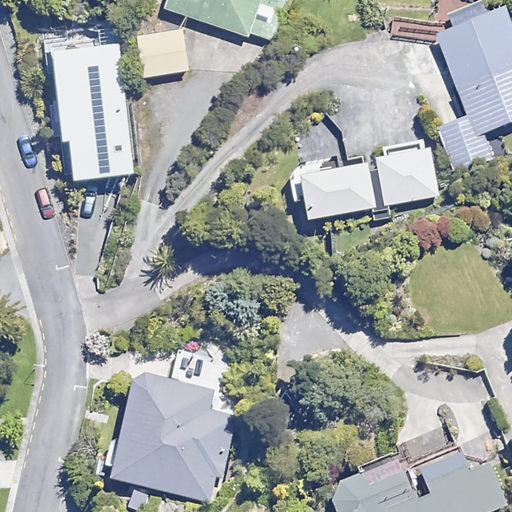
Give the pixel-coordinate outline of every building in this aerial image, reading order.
[(171,0),(168,9),(273,44),(287,0),(171,0)] [(511,125),(511,35),(503,14),(436,40),(467,120),(439,131),(455,174),(493,160),(484,136),(511,125)] [(189,71),(182,31),(137,39),(144,78),(189,71)] [(134,174),(119,45),(52,53),(62,141),(67,141),(72,181),(134,174)] [(384,161),(375,163),(385,209),(440,197),(428,140),(381,150),(384,161)] [(320,163),(290,169),(298,204),(303,203),(308,224),(375,210),(366,167),(323,176),(320,163)] [(212,393),(135,376),(112,480),(211,503),(218,474),(223,476),(236,417),(208,411),(212,393)] [(465,466),(461,454),(420,471),(426,484),(409,491),(397,460),(326,489),(335,511),(492,511),(506,507),(486,457),(465,466)]
